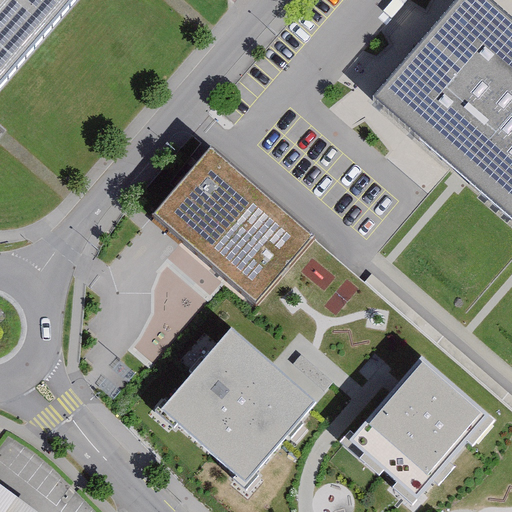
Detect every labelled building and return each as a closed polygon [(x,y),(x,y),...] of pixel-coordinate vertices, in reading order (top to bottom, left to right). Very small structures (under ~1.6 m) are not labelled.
[(0,0),(0,94),(81,0),(0,0)] [(511,20),(489,0),(459,0),(372,100),(451,167),(456,161),(465,169),(475,178),(468,185),(511,223),(511,20)] [(211,151),(153,218),(253,304),(311,237),(211,151)] [(244,483),(317,404),(275,366),(237,332),(165,410),(244,483)] [(490,415),(422,359),(352,442),(420,498),(490,415)] [(0,511),(32,511),(0,488),(0,511)]
